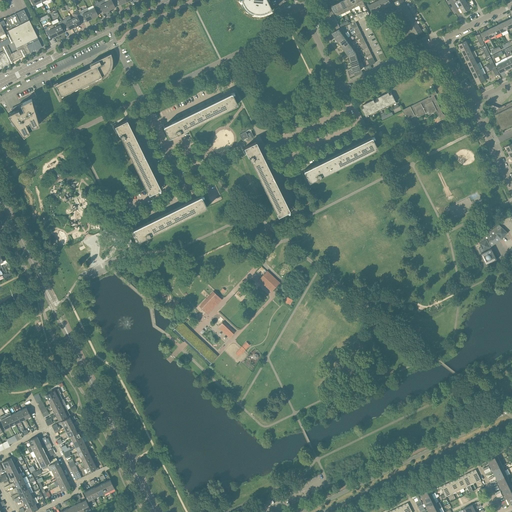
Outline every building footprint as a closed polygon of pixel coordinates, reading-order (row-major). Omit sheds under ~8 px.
[(109,10),(106,3),(104,0),(102,0),(98,2),(97,0),(94,2),(96,4),(99,11),(102,10),(103,13),(106,12),(106,11),(109,10)] [(116,3),(114,0),(110,0),(106,3),(109,10),(112,8),(112,9),(115,7),(113,4),(116,3)] [(239,0),(241,5),(242,6),(243,8),(244,9),(246,10),(247,11),(248,12),(250,13),(251,13),(253,14),(254,14),(256,15),(257,15),(259,15),(261,15),(262,15),(264,14),(265,14),(267,13),(272,10),(266,0),(239,0)] [(343,0),(340,2),(345,12),(350,10),(345,0),(343,0)] [(345,0),(350,10),(355,8),(350,0),(345,0)] [(362,0),(356,0),(360,6),(359,6),(360,8),(365,6),(362,0)] [(379,10),(385,7),(381,0),(379,0),(375,2),(379,10)] [(398,0),(395,2),(398,8),(405,4),(403,0),(398,0)] [(341,14),(345,12),(340,2),(336,4),(341,14)] [(373,13),(379,10),(375,2),(369,5),(373,13)] [(470,9),(467,3),(460,7),(463,13),(470,9)] [(99,11),(96,4),(93,6),(94,8),(88,11),(92,18),(95,17),(98,16),(96,12),(99,11)] [(341,14),(336,4),(331,6),(336,17),(337,17),(336,16),(341,14)] [(401,14),(409,9),(405,4),(398,8),(401,14)] [(92,18),(88,11),(87,8),(81,11),(79,13),(82,19),(85,18),(86,21),(89,20),(92,18)] [(322,13),(322,14),(328,21),(329,23),(327,24),(331,31),(330,31),(331,32),(334,30),(340,27),(339,25),(331,9),(331,11),(330,11),(323,15),(322,13)] [(405,19),(412,15),(409,9),(401,14),(405,19)] [(17,13),(16,13),(20,23),(21,24),(8,30),(16,47),(26,42),(26,43),(37,37),(32,26),(31,27),(29,27),(27,22),(29,20),(28,19),(24,10),(17,13)] [(72,19),(75,27),(78,25),(81,24),(79,21),(82,19),(79,13),(78,11),(73,13),(75,18),(72,19)] [(12,15),(7,18),(9,22),(12,27),(20,23),(16,13),(13,15),(12,15)] [(416,21),(412,15),(405,19),(408,25),(416,21)] [(75,27),(72,19),(66,22),(65,20),(62,21),(65,28),(68,26),(69,30),(72,28),(75,27)] [(506,21),(503,22),(507,30),(511,27),(511,25),(509,19),(506,21)] [(0,47),(10,42),(2,27),(4,26),(3,26),(6,24),(4,20),(0,21),(0,47)] [(62,21),(59,22),(58,21),(53,24),(58,35),(61,33),(61,34),(64,32),(62,29),(65,28),(62,21)] [(419,26),(416,21),(408,25),(412,31),(419,26)] [(507,30),(503,22),(500,24),(498,25),(501,32),(507,30)] [(55,36),(58,35),(53,24),(54,28),(52,29),(50,25),(47,27),(46,26),(43,27),(48,36),(51,35),(52,38),(55,37),(55,36)] [(501,32),(498,25),(495,26),(493,27),(492,28),(496,35),(497,35),(501,32)] [(422,32),(419,26),(412,31),(415,37),(422,32)] [(335,37),(335,38),(346,32),(344,33),(342,28),(342,27),(331,33),(332,33),(335,37)] [(496,35),(492,28),(489,29),(486,30),(490,38),(493,37),(496,35)] [(490,38),(486,30),(484,32),(481,33),(484,41),(490,38)] [(346,32),(335,38),(338,42),(349,37),(347,38),(345,33),(346,33),(346,32)] [(37,37),(26,43),(28,45),(27,45),(30,53),(42,47),(37,37)] [(342,47),(353,42),(352,41),(351,42),(349,38),(349,37),(338,42),(338,43),(339,42),(342,47)] [(461,50),(469,46),(466,41),(465,41),(459,44),(458,44),(458,45),(460,48),(461,50)] [(345,51),(345,52),(356,46),(354,47),(352,42),(353,42),(342,47),(345,51)] [(349,56),(348,56),(349,56),(359,51),(358,52),(355,47),(356,47),(356,46),(345,52),(346,52),(349,56)] [(464,56),(471,52),(469,46),(461,50),(462,53),(464,56)] [(18,50),(17,50),(13,53),(10,54),(10,55),(13,61),(17,59),(23,56),(20,50),(19,50),(18,50)] [(349,57),(350,62),(361,57),(360,57),(358,52),(360,51),(359,51),(349,56),(349,57)] [(471,52),(464,56),(465,59),(466,62),(474,58),(477,56),(475,51),(471,52)] [(0,67),(9,63),(5,54),(3,53),(0,54),(0,67)] [(90,67),(58,83),(57,82),(53,84),(55,86),(56,86),(60,94),(59,95),(60,95),(61,96),(81,86),(82,88),(102,78),(104,77),(105,76),(106,75),(108,74),(109,73),(110,72),(110,70),(111,69),(112,67),(112,66),(112,64),(113,63),(113,61),(113,60),(112,58),(112,57),(111,55),(111,54),(111,53),(90,63),(90,64),(91,64),(90,65),(90,67)] [(361,57),(350,62),(351,62),(352,67),(352,68),(363,62),(362,62),(360,58),(361,57)] [(469,67),(477,63),(474,58),(466,62),(468,64),(469,67)] [(507,58),(501,60),(502,63),(506,71),(509,69),(508,69),(511,68),(508,60),(507,58)] [(363,62),(352,68),(353,69),(354,73),(353,73),(357,71),(361,70),(364,68),(363,68),(361,63),(363,63),(363,62)] [(472,73),(480,69),(477,63),(469,67),(471,70),(472,73)] [(493,70),(496,68),(493,63),(490,64),(487,65),(490,71),(493,70)] [(503,72),(506,71),(502,63),(496,66),(500,73),(503,72)] [(483,75),(480,69),(472,73),(473,75),(474,75),(475,78),(483,75)] [(475,78),(477,81),(476,82),(478,84),(485,81),(485,80),(488,79),(485,73),(483,75),(475,78)] [(410,106),(403,110),(407,117),(408,119),(415,115),(415,116),(414,114),(417,112),(418,114),(419,116),(425,113),(426,113),(425,111),(428,110),(429,112),(430,113),(436,110),(437,111),(437,110),(440,116),(443,115),(442,113),(433,96),(437,94),(436,93),(435,89),(427,93),(429,97),(410,106)] [(383,95),(388,105),(396,102),(391,92),(389,93),(389,92),(383,95)] [(231,93),(177,120),(176,119),(170,123),(164,126),(163,126),(169,137),(237,104),(231,93)] [(8,114),(24,136),(30,131),(28,128),(53,120),(40,94),(36,96),(12,108),(14,111),(8,114)] [(376,99),(381,109),(388,105),(383,95),(378,98),(376,99)] [(373,113),(381,109),(376,99),(374,100),(368,102),(373,113)] [(511,101),(499,108),(491,107),(497,119),(494,120),(499,132),(511,125),(511,101)] [(373,113),(368,102),(363,105),(361,106),(366,116),(373,113)] [(131,128),(127,120),(116,126),(149,194),(160,188),(160,187),(135,136),(131,128)] [(247,134),(245,131),(239,135),(242,140),(246,138),(248,137),(247,134)] [(371,137),(317,164),(316,163),(310,167),(304,170),(303,170),(309,181),(377,148),(371,137)] [(289,209),(260,150),(256,141),(244,147),(246,152),(247,152),(278,215),(278,216),(290,210),(289,209)] [(201,196),(146,223),(145,222),(139,226),(133,229),(138,240),(139,240),(206,207),(207,207),(201,196)] [(498,235),(502,239),(508,233),(501,227),(500,228),(497,226),(478,240),(483,251),(480,252),(486,263),(496,258),(490,247),(491,247),(488,242),(492,241),(495,238),(498,235)] [(267,271),(260,278),(272,290),(279,283),(267,271)] [(213,292),(200,306),(206,312),(220,298),(213,292)] [(223,322),(220,325),(228,334),(232,330),(223,322)] [(191,333),(180,323),(174,330),(184,340),(186,339),(191,333)] [(187,340),(190,343),(188,344),(209,364),(216,357),(193,335),(191,333),(186,339),(187,340)] [(46,395),(48,400),(57,395),(61,394),(58,388),(45,395),(46,395)] [(57,395),(48,400),(51,405),(60,400),(60,401),(62,399),(60,394),(61,394),(57,395)] [(66,403),(63,399),(62,399),(60,401),(60,400),(51,405),(53,410),(62,406),(66,404),(66,403)] [(68,409),(66,404),(62,406),(53,410),(56,415),(65,411),(67,409),(68,409)] [(26,407),(21,410),(25,419),(31,416),(26,407)] [(65,411),(56,415),(58,420),(67,416),(70,415),(67,409),(65,411)] [(20,421),(25,419),(21,410),(16,412),(20,421)] [(6,417),(10,426),(15,424),(11,415),(10,412),(4,415),(6,417)] [(15,424),(20,421),(16,412),(11,415),(10,412),(11,415),(15,424)] [(0,422),(0,426),(2,430),(5,429),(5,430),(5,429),(10,426),(6,417),(0,420),(1,422),(0,422)] [(63,426),(72,422),(70,417),(60,422),(61,422),(63,426)] [(66,432),(75,427),(72,422),(63,426),(66,432)] [(66,432),(69,437),(70,436),(77,432),(79,432),(81,431),(80,429),(78,426),(75,427),(66,432)] [(70,436),(73,441),(82,437),(79,432),(77,432),(70,436)] [(31,446),(40,442),(37,436),(28,441),(31,446)] [(75,446),(84,442),(82,437),(73,441),(75,446)] [(33,451),(42,447),(40,442),(31,446),(27,448),(30,453),(33,451)] [(78,451),(87,447),(84,442),(75,446),(78,451)] [(45,452),(42,447),(33,451),(36,456),(45,452)] [(80,457),(89,452),(87,447),(78,451),(80,457)] [(38,461),(47,457),(45,452),(36,456),(38,461)] [(92,457),(89,452),(80,457),(83,462),(92,457)] [(488,460),(490,465),(500,460),(498,455),(488,460)] [(16,462),(14,456),(1,462),(2,463),(2,462),(5,467),(14,463),(16,462)] [(41,466),(50,462),(50,464),(53,463),(52,461),(50,462),(47,457),(38,461),(41,467),(41,466)] [(92,457),(83,462),(85,467),(94,463),(92,457)] [(500,460),(490,465),(492,470),(502,465),(500,460)] [(50,467),(51,470),(60,466),(58,461),(55,462),(53,463),(50,464),(50,462),(41,466),(43,469),(50,467)] [(5,467),(7,473),(16,468),(14,463),(5,467)] [(85,467),(88,472),(95,469),(96,471),(99,469),(98,467),(97,468),(94,463),(85,467)] [(502,465),(492,470),(495,475),(505,470),(502,465)] [(54,475),(63,471),(60,466),(51,470),(54,475)] [(7,473),(10,478),(20,473),(20,472),(22,472),(20,467),(16,468),(7,473)] [(80,474),(78,470),(74,472),(73,473),(76,480),(82,477),(80,474)] [(481,480),(476,470),(474,470),(474,472),(469,474),(473,482),(476,481),(477,482),(481,480)] [(495,475),(497,480),(507,475),(505,470),(495,475)] [(65,476),(63,471),(54,475),(56,480),(65,476)] [(14,482),(23,478),(20,473),(10,478),(11,477),(14,482)] [(467,475),(462,477),(466,485),(469,484),(470,485),(474,483),(469,473),(467,474),(467,475)] [(507,475),(497,480),(500,485),(510,480),(507,475)] [(59,486),(68,481),(65,476),(56,480),(59,486)] [(462,477),(462,476),(460,477),(461,478),(456,481),(460,489),(462,487),(463,488),(467,486),(466,485),(462,477)] [(23,478),(14,482),(16,487),(25,483),(23,478)] [(110,479),(105,482),(109,491),(114,488),(110,479),(109,479),(110,479)] [(460,489),(456,481),(455,480),(453,481),(454,482),(449,484),(453,492),(455,491),(456,492),(460,490),(459,489),(460,489)] [(502,490),(511,485),(510,480),(500,485),(502,490)] [(70,486),(68,481),(59,486),(62,491),(71,486),(70,486)] [(100,484),(104,493),(109,491),(105,482),(100,484)] [(16,487),(19,492),(28,488),(25,483),(16,487)] [(445,494),(446,497),(446,495),(449,494),(449,495),(453,493),(453,492),(449,484),(448,483),(446,484),(447,485),(442,488),(441,486),(441,487),(442,489),(444,494),(445,494)] [(104,493),(100,484),(94,487),(99,496),(104,493)] [(502,490),(504,494),(511,490),(511,484),(511,485),(502,490)] [(94,498),(99,496),(94,487),(89,489),(94,498)] [(28,488),(19,492),(21,497),(30,493),(28,488)] [(89,489),(84,492),(88,501),(89,501),(90,504),(95,502),(94,498),(89,489)] [(420,494),(422,499),(432,494),(430,489),(420,494)] [(24,503),(33,498),(30,493),(21,497),(24,503)] [(432,494),(422,499),(425,503),(435,499),(432,494)] [(35,504),(33,498),(24,503),(26,508),(35,504)] [(85,499),(80,502),(85,511),(90,508),(85,499)] [(427,508),(437,503),(435,499),(425,503),(427,508)] [(81,511),(85,511),(80,502),(75,504),(78,511),(81,511)] [(437,503),(427,508),(428,511),(431,511),(439,508),(442,507),(440,502),(437,503)] [(401,506),(403,511),(412,511),(408,503),(406,504),(406,505),(401,507),(401,506)]
